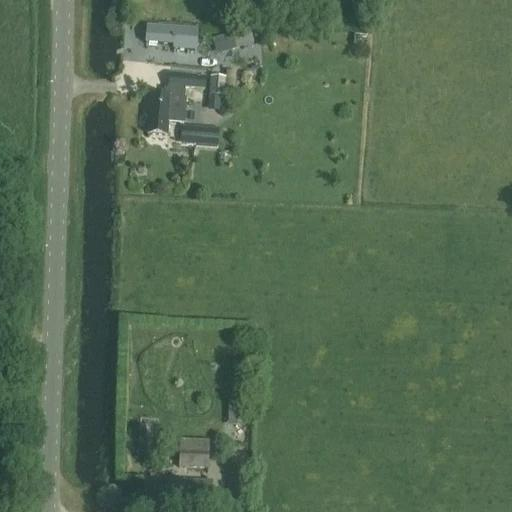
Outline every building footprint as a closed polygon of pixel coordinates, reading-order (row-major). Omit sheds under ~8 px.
[(222,54),(238,50),(234,36),(218,40),(222,54)] [(210,66),(207,106),(206,112),(217,113),(218,96),(229,97),(231,68),(210,66)] [(184,90),(204,91),(205,77),(168,74),(167,91),(164,91),(164,97),(146,96),(145,111),(148,111),(147,136),(167,138),(168,124),(183,126),(185,99),(184,99),(184,90)] [(185,146),(195,146),(210,148),(212,131),(187,129),(185,146)] [(208,452),(179,450),(178,470),(207,471),(208,459),(208,452)] [(226,471),(226,511),(245,511),(247,472),(226,471)] [(141,511),(209,511),(211,481),(143,479),(141,511)]
